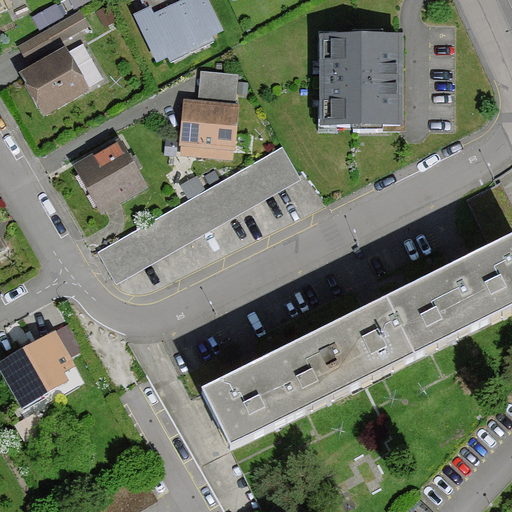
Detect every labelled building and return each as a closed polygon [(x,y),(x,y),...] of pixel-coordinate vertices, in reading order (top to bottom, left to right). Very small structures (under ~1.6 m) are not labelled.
[(142,0),(147,10),(140,13),(133,17),(157,63),(167,58),(170,63),(213,42),(211,37),(221,32),(205,0),(142,0)] [(79,12),(18,48),(27,62),(87,27),(80,15),(79,12)] [(399,38),(321,39),(322,130),(404,129),(403,38),(399,38)] [(22,81),(43,118),(88,92),(86,88),(102,80),(82,46),(68,54),(66,49),(19,76),(22,81)] [(237,76),(199,74),(198,102),(184,102),(182,140),(180,157),(207,159),(232,160),(233,153),(234,134),(236,95),(237,82),(237,76)] [(119,141),(73,167),(101,215),(106,212),(115,208),(121,204),(147,190),(134,168),(119,141)] [(108,248),(99,253),(117,283),(298,178),(280,148),(224,181),(189,201),(108,248)] [(511,242),(511,210),(500,186),(497,188),(468,202),(492,252),(511,242)] [(511,242),(492,252),(472,262),(458,269),(485,324),(511,310),(511,242)] [(485,324),(458,269),(393,301),(420,356),(485,324)] [(420,356),(393,301),(364,315),(328,333),(355,387),(361,384),(363,383),(365,382),(420,356)] [(5,361),(0,363),(0,366),(25,408),(68,383),(63,374),(74,368),(53,333),(5,361)] [(355,387),(328,333),(263,365),(290,419),(355,387)] [(290,419),(263,365),(202,394),(203,396),(229,449),(290,419)] [(137,511),(156,501),(140,475),(76,511),(137,511)]
